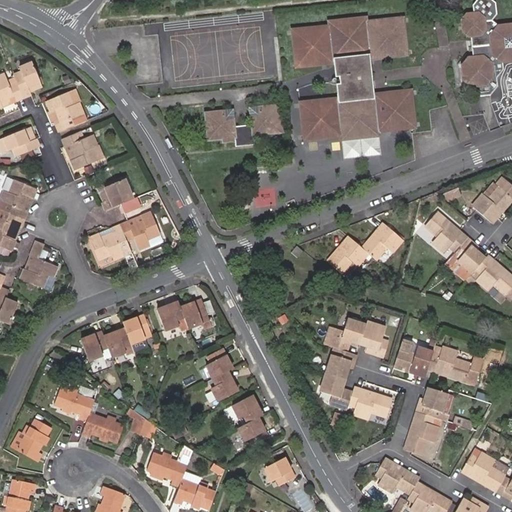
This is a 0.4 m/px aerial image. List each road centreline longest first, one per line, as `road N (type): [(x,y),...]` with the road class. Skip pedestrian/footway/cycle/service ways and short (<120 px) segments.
road 1 (residential): [(511,143),(217,256)]
road 2 (tertiary): [(217,256),(158,141),(118,86),(60,29)]
road 3 (tertiary): [(52,40),(135,125),(208,259)]
road 4 (residential): [(90,302),(51,324),(35,344),(0,424)]
road 5 (tertiary): [(257,344),(328,479)]
road 6 (residential): [(208,259),(90,302)]
road 7 (residential): [(391,452),(412,386),(359,370)]
road 8 (residential): [(500,507),(391,452)]
